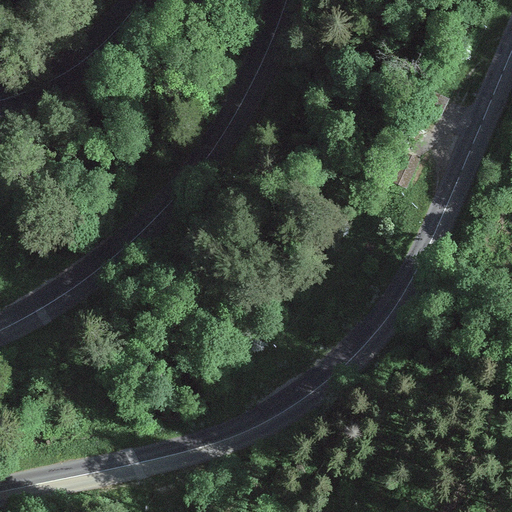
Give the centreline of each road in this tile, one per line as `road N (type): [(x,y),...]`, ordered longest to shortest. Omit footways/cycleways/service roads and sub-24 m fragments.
road 1 (secondary): [(0,491),(206,445),(321,381),(354,352),(410,278),(511,49)]
road 2 (secondary): [(284,0),(232,115),(197,166),(109,257),(0,329)]
road 3 (secondary): [(0,101),(64,71),(136,0)]
